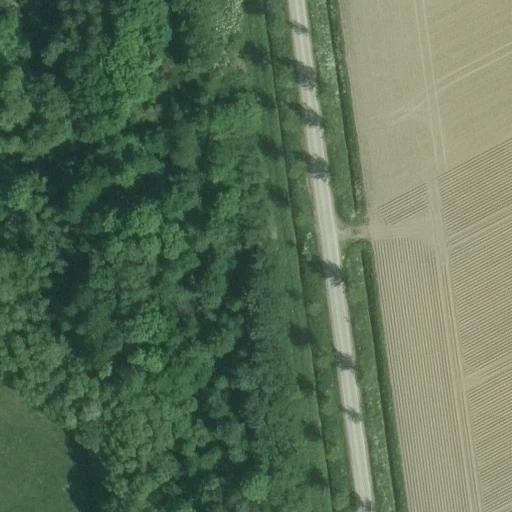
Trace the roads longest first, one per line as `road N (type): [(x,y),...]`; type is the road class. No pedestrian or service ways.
road 1 (track): [(15,0),(99,230),(257,482),(260,511)]
road 2 (unclassified): [(366,511),(297,0)]
